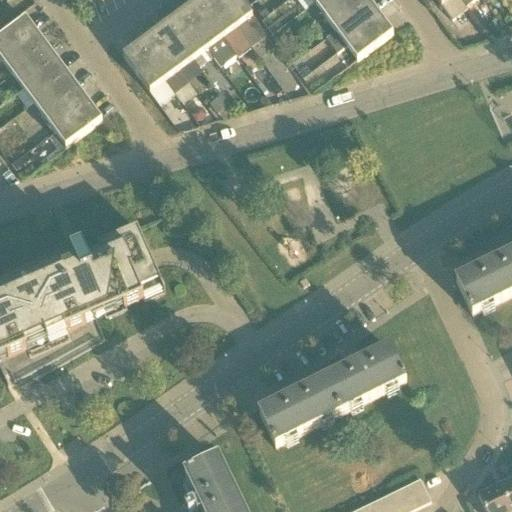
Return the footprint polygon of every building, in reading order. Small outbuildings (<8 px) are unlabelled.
[(214,0),(204,0),(197,6),(223,42),(238,31),(214,0)] [(214,0),(238,31),(252,21),(253,20),(237,0),(214,0)] [(322,0),(314,6),(325,21),(352,0),(322,0)] [(352,0),(325,21),(335,35),(372,8),(365,0),(352,0)] [(443,9),(454,0),(434,0),(442,10),(443,9)] [(209,53),(223,42),(197,6),(182,17),(209,53)] [(335,35),(346,50),(382,23),(372,8),(335,35)] [(270,17),(265,11),(257,17),(262,23),(270,17)] [(168,28),(194,64),(209,53),(182,17),(168,28)] [(38,37),(27,23),(28,23),(27,22),(0,42),(0,61),(2,64),(38,37)] [(382,23),(346,50),(357,64),(356,64),(357,65),(394,38),(393,37),(382,23)] [(180,74),(194,64),(168,28),(153,38),(180,74)] [(13,79),(49,52),(38,37),(2,64),(13,79)] [(139,49),(166,85),(180,74),(153,38),(139,49)] [(139,49),(125,60),(125,59),(124,60),(151,97),(152,96),(166,85),(139,49)] [(23,93),(59,66),(49,52),(13,79),(23,93)] [(34,108),(70,81),(59,66),(23,93),(34,108)] [(183,74),(169,83),(183,105),(197,96),(183,74)] [(45,122),(81,95),(70,81),(34,108),(45,122)] [(55,137),(92,110),(81,95),(45,122),(55,137)] [(220,99),(210,107),(218,118),(228,110),(220,99)] [(102,124),(94,113),(92,110),(55,137),(65,151),(66,152),(103,124),(102,123),(102,124)] [(195,111),(192,118),(196,124),(204,123),(207,116),(203,110),(195,111)] [(155,271),(147,253),(138,233),(85,255),(83,249),(72,254),(70,248),(0,277),(0,363),(27,352),(29,356),(69,338),(68,334),(96,322),(105,318),(106,322),(127,313),(126,309),(143,302),(145,306),(166,297),(155,271)] [(473,320),(506,304),(511,300),(511,259),(489,270),(457,286),(473,320)] [(341,418),(374,402),(407,386),(391,354),(358,370),(326,386),(341,418)] [(326,386),(293,402),(260,418),(270,440),(276,450),(308,434),(341,418),(326,386)] [(243,511),(235,495),(219,462),(185,479),(198,506),(186,511),(243,511)] [(404,506),(426,495),(421,483),(398,494),(404,506)] [(511,511),(511,483),(501,489),(502,491),(511,511)] [(511,511),(502,491),(501,489),(478,500),(483,511),(511,511)] [(406,511),(404,506),(398,494),(387,500),(393,511),(406,511)] [(404,506),(406,511),(419,511),(432,506),(426,495),(404,506)] [(379,511),(393,511),(387,500),(376,505),(379,511)]
